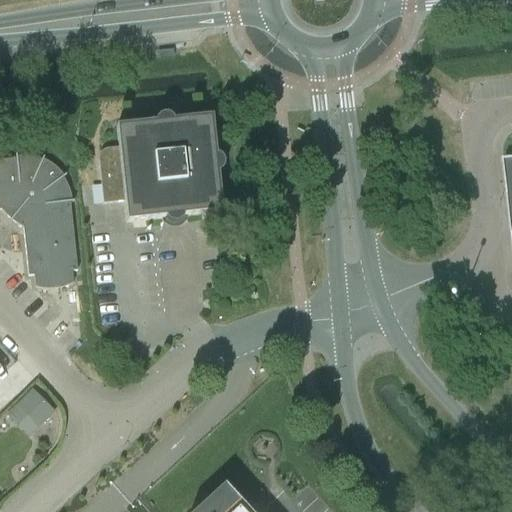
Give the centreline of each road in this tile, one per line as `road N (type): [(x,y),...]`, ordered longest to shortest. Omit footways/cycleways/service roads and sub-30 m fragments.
road 1 (tertiary): [(0,39),(87,39),(270,18)]
road 2 (unclassified): [(383,300),(461,265),(475,248),(478,125),(511,110)]
road 3 (unclassified): [(115,427),(200,347),(338,310)]
road 4 (tertiary): [(313,53),(338,310)]
road 5 (tertiary): [(383,300),(358,200),(341,49)]
road 6 (tertiary): [(338,310),(341,374),(359,436),(414,511)]
road 7 (tertiary): [(511,475),(438,396),(383,300)]
road 8 (tertiary): [(173,0),(0,29)]
road 9 (unclassified): [(0,299),(115,427)]
road 10 (unclassified): [(21,511),(115,427)]
